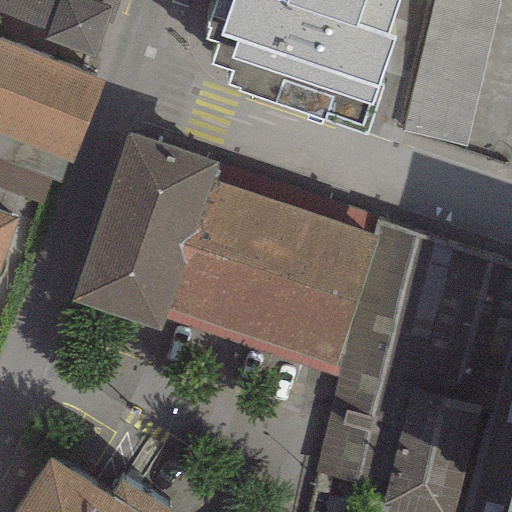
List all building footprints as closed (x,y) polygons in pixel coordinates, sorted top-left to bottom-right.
[(108,24),(116,0),(0,0),(0,14),(46,31),(42,40),(92,59),(105,23),(108,24)] [(212,0),(203,26),(208,28),(204,39),(217,44),(210,64),(229,71),(225,83),(238,88),(237,91),(364,136),(382,88),(376,86),(393,40),(385,37),(398,0),(212,0)] [(498,0),(429,0),(399,132),(464,147),(498,0)] [(0,135),(72,163),(104,81),(0,40),(0,135)] [(332,377),(376,238),(370,236),(212,180),(218,163),(128,133),(68,302),(160,333),(163,320),(332,377)] [(376,219),(218,163),(212,180),(370,236),(376,219)] [(0,263),(16,220),(0,213),(0,263)] [(452,511),(479,409),(410,392),(379,509),(391,511),(452,511)] [(164,511),(119,482),(107,499),(48,460),(13,511),(164,511)]
